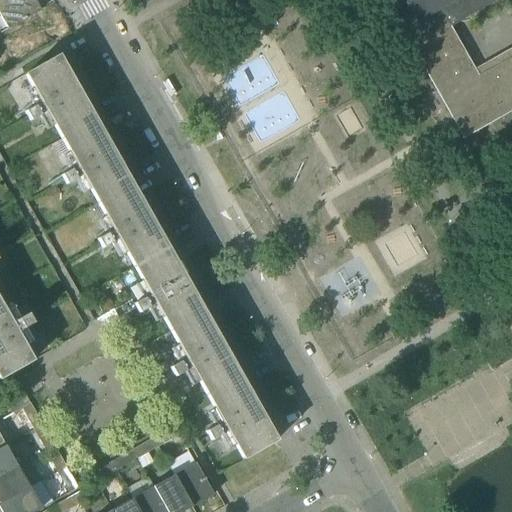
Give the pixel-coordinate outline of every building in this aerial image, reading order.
[(5,0),(0,3),(0,17),(6,29),(5,29),(6,30),(40,12),(39,10),(38,11),(31,0),(5,0)] [(511,0),(382,0),(404,38),(406,37),(440,18),(446,28),(449,26),(450,28),(457,24),(456,22),(495,0),(498,0),(499,0),(511,0)] [(440,18),(406,37),(462,138),(461,138),(462,140),(493,122),(492,121),(511,109),(511,56),(477,77),(450,28),(449,26),(446,28),(440,18)] [(219,422),(220,423),(205,432),(210,441),(226,433),(226,434),(227,434),(242,461),(259,451),(276,442),(260,414),(261,413),(258,409),(255,404),(224,350),(222,345),(219,340),(218,340),(188,286),(185,281),(183,277),(182,277),(151,222),(151,221),(149,217),(146,212),(115,158),(113,153),(110,148),(109,148),(79,94),(77,89),(74,85),(58,57),(24,76),(39,103),(39,105),(24,113),(30,123),(45,114),(45,115),(46,115),(75,166),(75,167),(75,168),(60,177),(66,186),(81,178),(81,179),(82,178),(112,231),(111,231),(112,232),(97,241),(102,250),(117,242),(118,243),(119,243),(148,294),(147,294),(148,296),(133,305),(138,314),(153,306),(154,307),(155,307),(184,358),(183,358),(184,360),(169,368),(174,378),(190,369),(190,371),(191,370),(220,421),(219,422)] [(0,379),(32,362),(17,335),(18,335),(17,333),(32,324),(27,315),(12,323),(11,322),(10,323),(0,304),(0,379)] [(36,415),(23,393),(5,403),(11,414),(20,409),(20,410),(21,410),(27,420),(36,415)] [(47,436),(42,426),(33,431),(39,441),(47,436)] [(163,433),(152,439),(157,449),(168,442),(163,433)] [(141,445),(131,451),(140,468),(151,462),(141,445)] [(0,476),(23,464),(16,453),(9,457),(4,448),(4,447),(0,449),(0,476)] [(59,457),(53,447),(45,451),(51,462),(59,457)] [(120,457),(110,463),(115,473),(126,467),(120,457)] [(0,503),(28,489),(35,484),(24,464),(23,464),(0,476),(0,503)] [(172,477),(190,508),(191,508),(191,507),(211,496),(212,496),(204,481),(205,481),(204,478),(203,479),(194,464),(174,476),(173,475),(172,476),(172,477)] [(71,478),(65,468),(57,472),(63,483),(71,478)] [(88,475),(93,484),(94,485),(105,479),(99,469),(88,475)] [(151,488),(152,489),(164,511),(181,511),(190,508),(172,477),(153,488),(152,487),(151,488)] [(35,511),(46,506),(35,486),(28,489),(0,503),(0,511),(35,511)] [(84,489),(73,495),(78,504),(89,497),(84,489)] [(130,500),(131,500),(137,511),(164,511),(152,489),(132,500),(131,499),(130,500)] [(110,511),(137,511),(131,500),(111,511),(110,511)] [(63,501),(53,507),(55,511),(63,511),(68,509),(63,501)]
